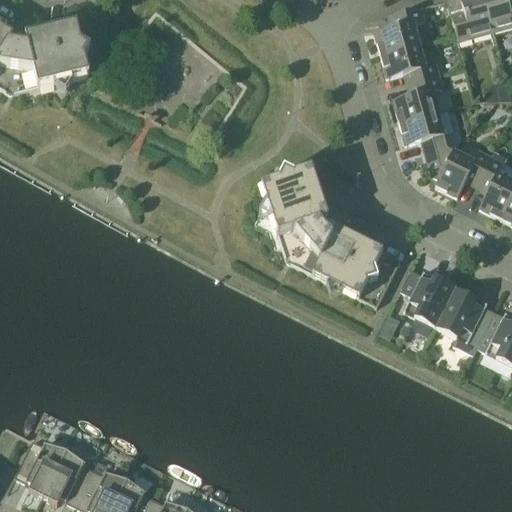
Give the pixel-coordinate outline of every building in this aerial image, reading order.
[(504,0),(484,0),(482,1),(492,37),(511,31),(511,2),(506,4),(504,0)] [(492,37),(482,1),(460,7),(462,16),(450,20),(457,47),(492,37)] [(373,38),(379,61),(419,50),(413,29),(423,27),(420,13),(395,20),(398,31),(373,38)] [(0,94),(7,99),(11,100),(12,99),(26,96),(36,93),(36,94),(52,90),(53,91),(65,98),(72,86),(71,85),(88,81),(83,63),(90,54),(80,49),(75,30),(25,42),(24,43),(23,43),(21,43),(19,43),(18,43),(16,43),(15,42),(14,42),(12,41),(3,36),(0,33),(0,94)] [(411,77),(414,88),(438,81),(435,68),(424,71),(419,50),(379,61),(385,84),(411,77)] [(391,105),(398,128),(437,117),(431,97),(442,94),(438,81),(414,88),(416,98),(391,105)] [(506,91),(495,93),(499,106),(510,106),(506,91)] [(422,155),(426,169),(444,164),(448,166),(453,157),(452,156),(446,153),(442,141),(443,140),(437,117),(398,128),(404,151),(428,144),(431,153),(422,155)] [(468,180),(479,185),(490,162),(477,156),(472,166),(452,155),(452,156),(453,157),(448,166),(444,164),(426,169),(429,180),(438,184),(434,192),(456,203),(468,180)] [(490,191),(478,214),(499,225),(511,199),(511,173),(503,169),(506,163),(493,157),(490,162),(479,185),(490,191)] [(277,241),(285,266),(288,269),(376,313),(399,266),(334,234),(331,232),(329,230),(327,227),(326,225),(326,224),(310,174),(260,191),(276,241),(277,241)] [(511,199),(499,225),(511,231),(511,199)] [(402,317),(434,333),(454,293),(422,277),(420,281),(410,276),(396,303),(396,304),(400,297),(410,302),(402,317)] [(471,361),(475,354),(493,317),(484,313),(486,309),(454,293),(434,333),(455,343),(451,351),(471,361)] [(475,354),(511,372),(511,322),(504,318),(502,322),(493,317),(475,354)] [(27,497),(42,504),(65,456),(43,449),(42,452),(32,446),(14,483),(25,489),(26,488),(31,490),(27,497)] [(64,508),(72,511),(75,511),(93,476),(83,471),(84,469),(65,456),(42,504),(56,511),(59,504),(64,506),(64,508)] [(112,511),(126,485),(103,479),(102,481),(93,476),(75,511),(112,511)] [(149,511),(153,505),(143,501),(145,499),(126,485),(112,511),(149,511)]
